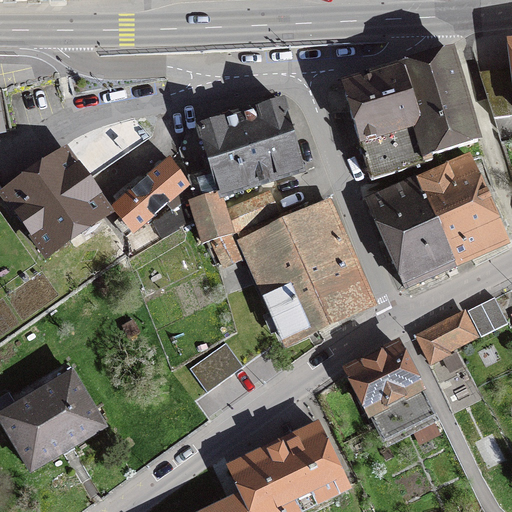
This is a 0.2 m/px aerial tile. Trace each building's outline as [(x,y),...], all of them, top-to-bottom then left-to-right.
[(451,53),(403,67),(430,156),(477,141),(451,53)] [(432,162),(430,156),(403,67),(343,86),(371,181),(432,162)] [(494,119),(511,116),(511,74),(481,79),(494,119)] [(199,131),(211,169),(220,197),(302,171),(282,104),(199,129),(199,131)] [(86,182),(151,137),(135,119),(102,128),(67,155),(65,152),(3,195),(46,256),(109,214),(86,182)] [(225,213),(220,197),(211,169),(199,131),(186,135),(179,149),(194,198),(195,203),(191,204),(203,244),(211,241),(213,245),(232,237),(225,213)] [(507,244),(469,158),(417,180),(455,266),(507,244)] [(113,208),(121,217),(115,223),(126,237),(187,186),(170,161),(113,208)] [(455,266),(417,180),(366,202),(404,288),(455,266)] [(269,194),(225,213),(232,237),(237,235),(240,242),(280,224),(269,194)] [(280,224),(240,242),(246,256),(284,341),(371,301),(327,203),(280,224)] [(221,263),(238,256),(246,256),(240,242),(237,235),(232,237),(213,245),(221,263)] [(507,325),(494,298),(467,311),(480,338),(507,325)] [(464,313),(417,337),(431,364),(448,355),(447,352),(476,338),(464,313)] [(433,415),(398,347),(349,371),(384,440),(433,415)] [(250,359),(263,382),(275,375),(262,352),(250,359)] [(0,418),(31,471),(103,428),(71,374),(16,407),(8,394),(0,398),(0,418)] [(230,469),(243,496),(250,511),(295,511),(347,487),(318,426),(230,469)] [(250,511),(243,496),(209,511),(250,511)]
